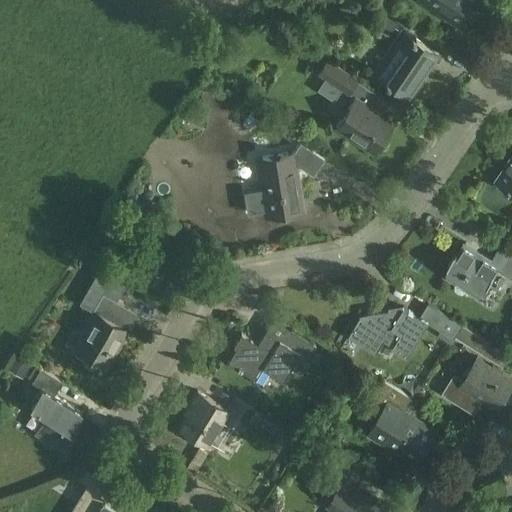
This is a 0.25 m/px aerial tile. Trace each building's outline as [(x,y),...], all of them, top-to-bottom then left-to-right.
[(380,0),(372,12),(397,29),(406,16),(381,0),(380,0)] [(420,0),(458,25),(475,0),(420,0)] [(394,42),(406,50),(385,82),(409,98),(438,55),(415,39),(416,38),(402,29),(394,42)] [(326,61),(318,74),(349,93),(357,80),(326,61)] [(373,152),(393,123),(355,98),(335,127),(373,152)] [(261,157),(264,175),(259,176),(265,210),(284,207),(285,212),(303,209),(296,166),(300,165),(313,174),(324,158),(300,142),(293,152),(261,157)] [(511,156),(497,179),(511,188),(511,156)] [(511,254),(500,247),(493,260),(466,242),(458,254),(455,253),(448,263),(452,265),(446,275),(481,297),(499,269),(511,277),(511,254)] [(118,351),(130,330),(124,326),(133,309),(102,292),(92,310),(97,313),(75,353),(89,361),(91,358),(104,365),(113,349),(118,351)] [(349,336),(377,353),(385,339),(394,345),(393,347),(408,356),(429,323),(454,339),(456,337),(463,325),(428,303),(420,317),(404,307),(361,313),(361,316),(349,336)] [(456,337),(482,353),(483,353),(490,342),(463,325),(456,337)] [(306,360),(310,353),(316,344),(290,328),(283,341),(266,330),(258,343),(241,333),(233,346),(236,347),(227,362),(255,379),(263,367),(283,380),(298,356),(306,360)] [(498,408),(511,384),(511,378),(477,357),(463,381),(454,375),(443,393),(472,410),(480,397),(498,408)] [(65,452),(77,434),(72,431),(83,413),(54,395),(62,382),(40,368),(32,381),(42,387),(30,405),(46,415),(42,422),(45,436),(43,439),(65,452)] [(419,463),(437,434),(402,412),(411,398),(382,380),(370,399),(385,408),(370,432),(419,463)] [(243,429),(256,409),(236,396),(228,409),(198,390),(188,405),(191,407),(179,427),(207,445),(225,417),(243,429)] [(338,508),(335,511),(379,511),(385,504),(384,503),(383,505),(347,483),(355,469),(328,452),(320,467),(341,480),(328,502),(338,508)] [(127,511),(134,501),(85,471),(79,480),(87,485),(70,511),(127,511)]
